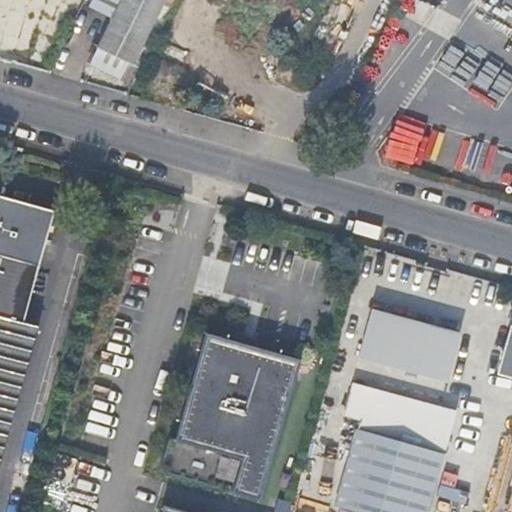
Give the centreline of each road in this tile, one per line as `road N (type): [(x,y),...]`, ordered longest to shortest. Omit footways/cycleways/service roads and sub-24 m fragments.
road 1 (residential): [(511,245),(0,100)]
road 2 (unknown): [(1,511),(90,155)]
road 3 (unknown): [(199,186),(109,511)]
